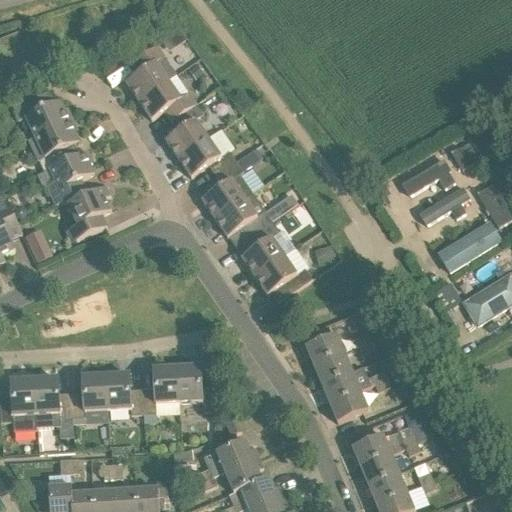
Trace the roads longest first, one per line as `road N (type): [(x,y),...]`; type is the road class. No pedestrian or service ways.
road 1 (residential): [(511,457),(321,155),(196,0)]
road 2 (residential): [(346,511),(306,421),(170,227)]
road 3 (residential): [(170,227),(0,310)]
road 4 (residential): [(170,227),(163,189),(103,92)]
